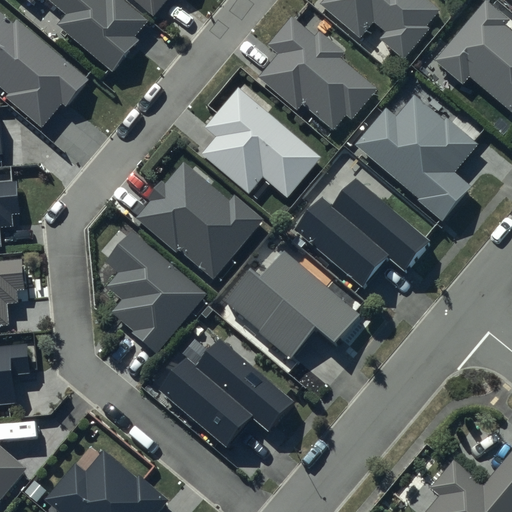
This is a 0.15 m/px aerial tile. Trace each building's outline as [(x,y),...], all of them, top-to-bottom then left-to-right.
[(108,0),(27,0),(35,6),(40,0),(48,0),(70,18),(61,28),(115,74),(141,44),(137,40),(152,24),(123,0),(111,0),(110,2),(108,0)] [(135,0),(157,18),(172,0),(135,0)] [(329,0),(325,6),(363,39),(376,23),(389,34),(384,41),(408,61),(433,32),(429,28),(442,13),(426,0),(329,0)] [(437,64),(466,88),(472,80),(511,112),(511,33),(508,30),(511,25),(511,22),(488,3),(437,64)] [(0,12),(0,86),(12,97),(10,99),(45,130),(66,106),(69,109),(91,83),(20,22),(16,27),(0,12)] [(281,56),(261,79),(300,113),(306,106),(336,131),(348,117),(354,122),(379,92),(343,62),(348,56),(323,35),(318,40),(295,20),(271,48),(281,56)] [(203,159),(250,197),(264,181),(289,202),(324,160),(241,91),(207,132),(218,141),(203,159)] [(421,203),(445,223),(475,188),(458,174),(482,146),(449,119),(446,122),(416,97),(398,119),(388,111),(358,147),(423,201),(421,203)] [(182,253),(215,281),(265,223),(237,199),(231,205),(186,167),(167,189),(163,186),(150,200),(155,204),(139,222),(179,256),(182,253)] [(408,274),(433,243),(359,183),(336,210),(325,201),(298,232),(368,289),(392,261),(408,274)] [(0,249),(3,249),(1,232),(15,231),(13,217),(21,217),(18,185),(0,187),(0,249)] [(133,337),(159,358),(208,297),(133,237),(109,266),(123,277),(113,290),(127,301),(114,317),(135,334),(133,337)] [(254,270),(227,303),(264,332),(261,336),(294,362),(318,332),(338,348),(364,316),(287,254),(266,280),(254,270)] [(0,329),(11,328),(9,305),(20,304),(19,292),(27,291),(24,263),(0,264),(0,329)] [(162,395),(229,449),(253,420),(272,435),(297,405),(223,344),(201,371),(190,362),(162,395)] [(0,407),(18,406),(15,376),(32,374),(29,347),(0,349),(0,407)] [(0,505),(29,471),(0,446),(0,505)] [(77,465),(45,503),(55,511),(162,511),(170,504),(141,479),(138,483),(105,454),(88,474),(77,465)] [(511,511),(511,456),(486,488),(457,464),(436,491),(444,498),(432,511),(511,511)]
